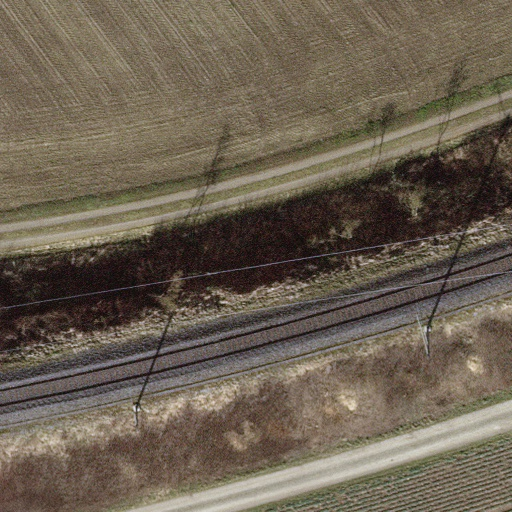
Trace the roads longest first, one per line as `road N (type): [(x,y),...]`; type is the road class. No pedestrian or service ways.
road 1 (track): [(511,111),(449,137),(0,230)]
road 2 (track): [(181,511),(511,410)]
